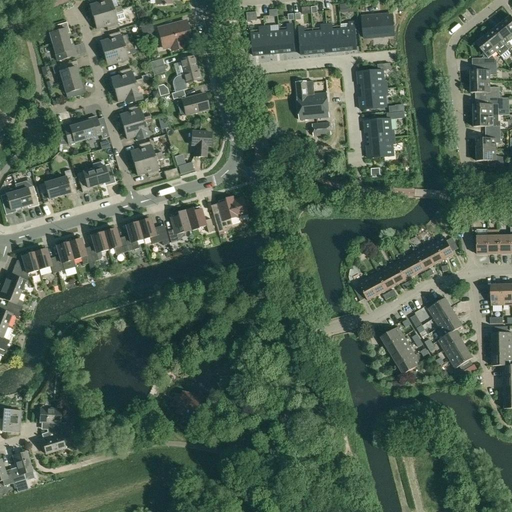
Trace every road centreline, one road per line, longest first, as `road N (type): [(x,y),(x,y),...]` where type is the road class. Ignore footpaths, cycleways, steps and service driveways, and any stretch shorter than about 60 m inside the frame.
road 1 (residential): [(511,176),(467,173),(450,54),(464,30),(501,0)]
road 2 (residential): [(306,333),(265,188),(232,165)]
road 3 (residential): [(352,511),(306,333)]
road 4 (residential): [(8,241),(134,205)]
road 5 (residential): [(219,80),(348,59)]
